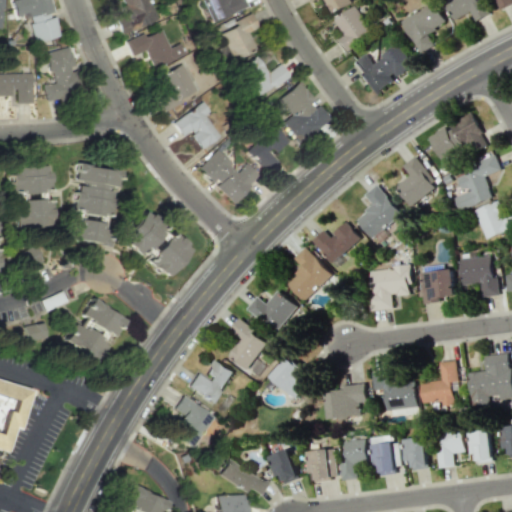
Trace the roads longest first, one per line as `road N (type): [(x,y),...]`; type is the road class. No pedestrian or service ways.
road 1 (tertiary): [(511,49),(402,115),(248,248)]
road 2 (tertiary): [(248,248),(133,395),(71,511)]
road 3 (residential): [(511,484),(303,511)]
road 4 (residential): [(0,304),(96,273),(172,339)]
road 5 (residential): [(128,113),(177,179),(248,248)]
road 6 (residential): [(275,0),(373,137)]
road 7 (residential): [(511,322),(347,344)]
road 8 (residential): [(0,131),(86,125),(128,113)]
road 9 (residential): [(75,0),(128,113)]
